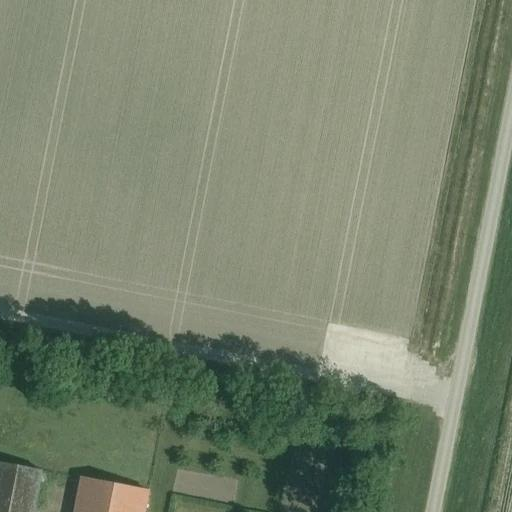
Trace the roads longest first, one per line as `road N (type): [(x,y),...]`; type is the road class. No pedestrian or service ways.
road 1 (track): [(451,397),(0,313)]
road 2 (unclassified): [(429,511),(511,82)]
